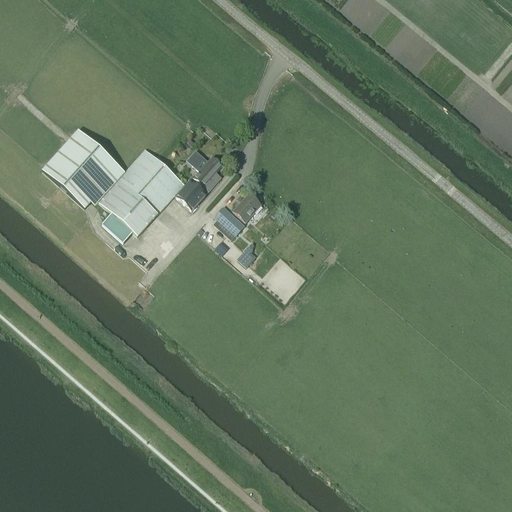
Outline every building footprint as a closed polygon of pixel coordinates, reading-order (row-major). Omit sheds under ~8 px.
[(41,173),(84,211),(120,171),(77,133),(41,173)] [(136,240),(183,187),(144,153),(97,205),(111,217),(101,227),(122,246),(132,236),(136,240)] [(190,214),(220,180),(215,176),(221,169),(214,162),(211,160),(205,167),(204,167),(204,163),(201,160),(198,160),(191,168),(199,174),(175,200),(190,214)] [(244,225),(260,208),(248,197),(232,214),(244,225)] [(244,229),(223,210),(213,220),(216,223),(212,227),(230,243),(234,239),(244,229)] [(245,271),(255,260),(251,256),(246,251),(243,255),(236,262),(245,271)]
